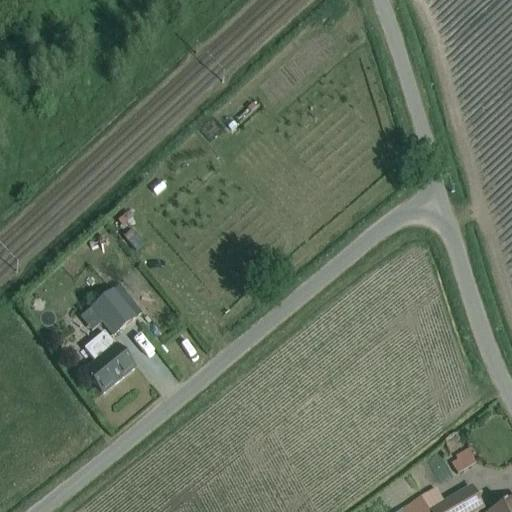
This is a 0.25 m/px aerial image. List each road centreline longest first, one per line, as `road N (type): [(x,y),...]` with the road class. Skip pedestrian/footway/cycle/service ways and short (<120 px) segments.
road 1 (unclassified): [(47,511),(375,239),(435,204)]
road 2 (unknown): [(272,0),(0,248)]
road 3 (unclassified): [(435,204),(381,0)]
road 4 (unclassified): [(511,389),(475,327),(435,204)]
